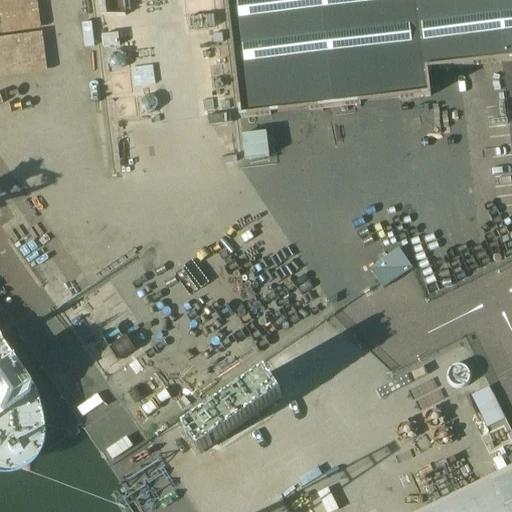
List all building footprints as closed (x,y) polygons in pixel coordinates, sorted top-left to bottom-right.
[(511,0),(225,0),(236,83),(240,120),(429,97),(426,72),(500,63),(511,61),(511,0)] [(28,178),(45,179),(50,118),(33,117),(28,178)] [(265,134),(240,136),(243,160),(267,157),(265,134)] [(382,290),(408,271),(411,270),(397,249),(368,270),(378,285),(382,290)] [(247,354),(228,330),(203,349),(222,374),(247,354)] [(488,427),(505,419),(489,386),(472,395),(488,427)] [(511,511),(511,475),(442,510),(436,511),(511,511)]
